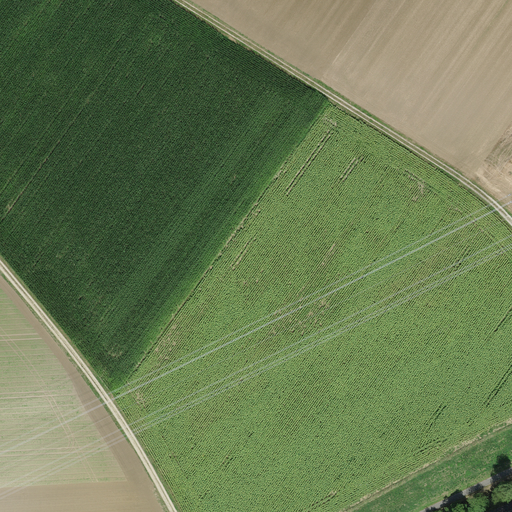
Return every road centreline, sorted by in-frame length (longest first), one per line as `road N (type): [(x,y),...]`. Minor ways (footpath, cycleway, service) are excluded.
road 1 (track): [(176,0),(423,153),(511,221)]
road 2 (track): [(171,511),(106,402),(0,267)]
